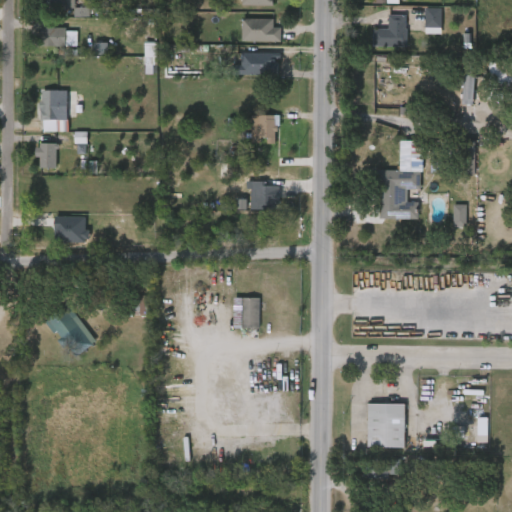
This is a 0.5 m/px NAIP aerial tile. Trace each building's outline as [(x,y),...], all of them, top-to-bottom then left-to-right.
[(267,9),(267,0),(253,0),(254,0),(249,0),(228,0),(228,17),(259,18),(260,8),(267,9)] [(357,0),(358,16),(373,16),(373,0),(357,0)] [(31,20),(60,20),(61,3),(31,2),(31,20)] [(385,16),(386,4),(373,3),(373,15),(385,16)] [(441,7),(441,32),(425,32),(425,7),(441,7)] [(406,45),(372,45),(372,28),(388,28),(388,14),(406,14),(406,45)] [(242,41),(242,18),(273,18),(273,27),(281,27),(281,41),(242,41)] [(76,29),(76,20),(61,19),(61,28),(76,29)] [(428,20),(412,20),(412,45),(428,45),(428,20)] [(393,59),(394,27),(375,26),(374,41),(360,40),(359,58),(393,59)] [(65,27),(65,45),(39,45),(39,27),(65,27)] [(267,53),(268,40),(259,40),(259,31),(229,30),(228,53),(267,53)] [(64,41),(28,40),(27,58),(64,58),(64,41)] [(251,76),(251,53),(275,53),(275,76),(251,76)] [(228,77),(221,77),(221,87),(265,87),(265,65),(228,64),(228,77)] [(478,96),(505,97),(505,76),(478,75),(478,96)] [(55,127),(42,127),(42,89),(66,89),(66,118),(55,118),(55,127)] [(54,102),(28,102),(29,143),(54,143),(54,102)] [(251,115),(274,115),(274,144),(251,144),(251,115)] [(251,155),(263,156),(264,127),(238,127),(238,154),(251,154),(251,155)] [(39,167),(39,142),(56,142),(56,167),(39,167)] [(27,179),(43,180),(44,156),(23,156),(22,169),(27,169),(27,179)] [(511,206),(511,161),(502,161),(502,206),(511,206)] [(417,200),(417,218),(379,218),(379,168),(420,169),(420,188),(407,188),(407,200),(417,200)] [(249,181),(275,181),(275,207),(249,207),(249,181)] [(365,230),(405,230),(405,214),(394,214),(393,201),(407,201),(407,182),(364,182),(365,230)] [(238,221),(264,222),(264,197),(253,197),(253,193),(238,193),(238,221)] [(466,203),(466,226),(453,226),(453,203),(466,203)] [(453,238),(453,216),(439,216),(439,238),(453,238)] [(246,340),(246,310),(221,309),(220,340),(246,340)] [(55,316),(31,333),(40,346),(44,344),(53,357),(63,351),(68,358),(79,349),(55,316)] [(405,446),(367,446),(367,402),(405,402),(405,446)] [(391,459),(392,416),(355,415),(354,458),(391,459)] [(465,454),(474,454),(474,429),(464,429),(465,454)] [(358,459),(385,459),(385,475),(358,475),(358,459)] [(359,477),(349,475),(346,492),(374,498),(377,483),(383,484),(384,479),(360,474),(359,477)]
